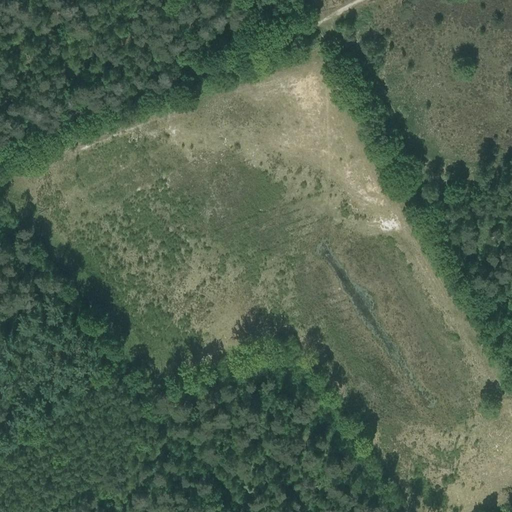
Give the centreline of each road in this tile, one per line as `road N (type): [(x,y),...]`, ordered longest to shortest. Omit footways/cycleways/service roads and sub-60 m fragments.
road 1 (track): [(322,20),(396,124),(511,352)]
road 2 (track): [(0,141),(297,29)]
